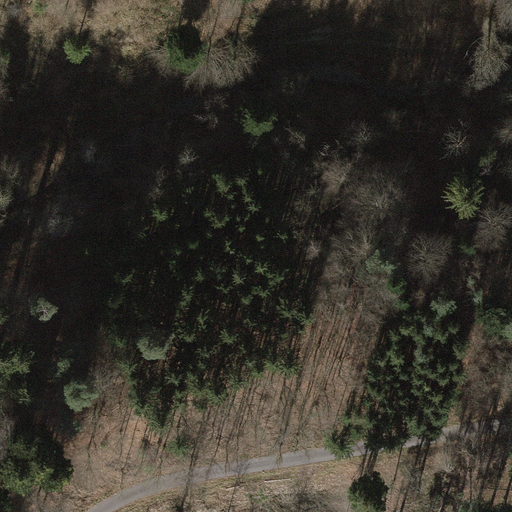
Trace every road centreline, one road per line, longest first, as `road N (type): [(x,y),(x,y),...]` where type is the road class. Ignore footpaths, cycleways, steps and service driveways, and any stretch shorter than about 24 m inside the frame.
road 1 (track): [(0,160),(254,48),(333,38),(511,44)]
road 2 (track): [(99,511),(194,476),(511,423)]
